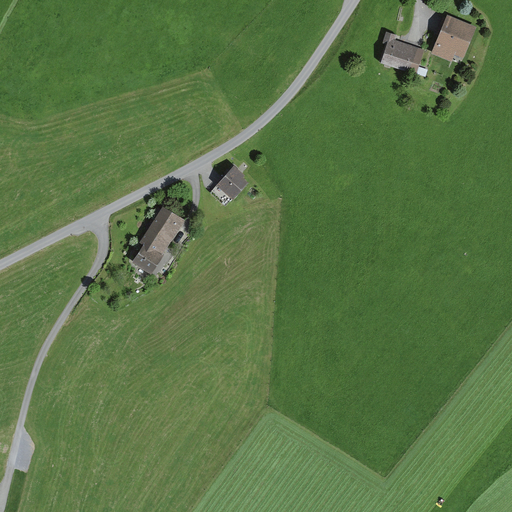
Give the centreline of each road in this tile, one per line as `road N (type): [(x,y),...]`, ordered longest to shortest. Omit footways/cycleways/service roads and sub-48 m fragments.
road 1 (unclassified): [(0,266),(245,136),(290,96),(355,0)]
road 2 (track): [(95,218),(104,250),(42,356),(2,506)]
